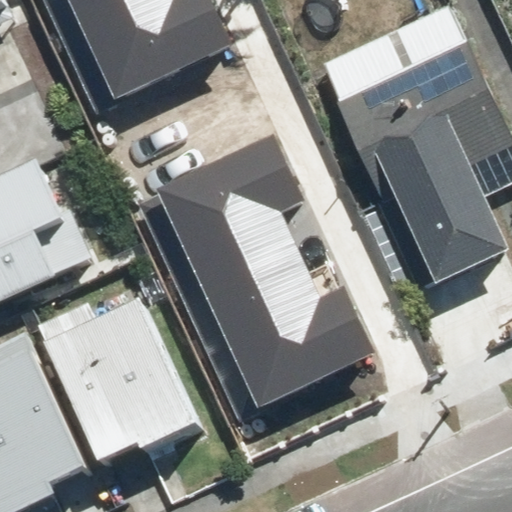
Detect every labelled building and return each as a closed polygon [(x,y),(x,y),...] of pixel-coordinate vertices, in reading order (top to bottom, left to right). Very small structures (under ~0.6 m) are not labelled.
[(6,0),(0,0),(0,22),(14,16),(6,0)] [(345,109),(340,111),(386,210),(382,212),(421,295),(438,288),(442,296),(511,264),(511,249),(478,176),(511,159),(511,133),(456,13),(328,72),(345,109)] [(141,170),(245,397),(323,362),(280,266),(330,243),(270,112),(141,170)] [(0,321),(99,278),(52,170),(0,192),(0,321)] [(149,312),(50,357),(105,477),(145,459),(147,465),(207,438),(149,312)] [(0,511),(58,511),(63,510),(58,499),(97,482),(31,340),(0,353),(0,511)]
